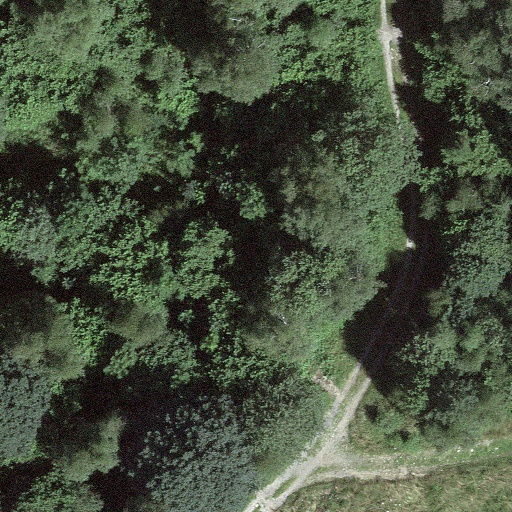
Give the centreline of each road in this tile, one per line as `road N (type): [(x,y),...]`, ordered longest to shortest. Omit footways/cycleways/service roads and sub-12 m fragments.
road 1 (track): [(388,0),(419,207),(411,274),(381,343),(315,442),(254,511)]
road 2 (track): [(315,442),(398,446),(511,408)]
